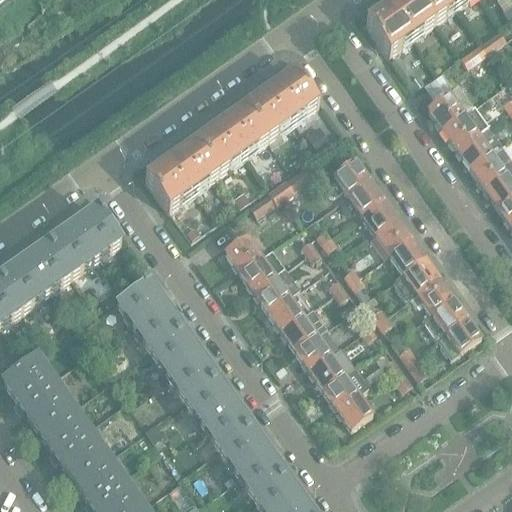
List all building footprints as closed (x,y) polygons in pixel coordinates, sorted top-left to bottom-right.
[(389,63),(434,32),(411,0),(407,0),(391,12),(390,10),(385,14),(386,16),(366,30),(389,63)] [(411,0),(434,32),(477,1),(476,0),(411,0)] [(511,9),(502,16),(509,26),(511,24),(511,9)] [(486,61),(505,48),(498,38),(479,51),(482,56),(486,61)] [(486,61),(482,56),(479,51),(460,65),(466,75),(486,61)] [(267,149),(316,115),(293,81),(271,97),(270,96),(264,99),(265,101),(244,116),(267,149)] [(423,89),(417,81),(409,87),(415,95),(423,89)] [(441,136),(463,121),(470,116),(456,96),(427,116),(441,136)] [(508,120),(511,116),(511,105),(502,112),(508,120)] [(217,185),(267,149),(244,116),(222,132),(221,130),(216,134),(217,135),(194,151),(217,185)] [(455,157),(477,141),(463,121),(441,136),(455,157)] [(329,149),(318,134),(306,142),(317,157),(329,149)] [(469,176),(501,153),(488,134),(477,141),(455,157),(469,176)] [(169,218),(217,185),(194,151),(146,185),(169,218)] [(483,196),(511,175),(511,167),(501,153),(469,176),(483,196)] [(368,189),(354,169),(332,184),(327,187),(326,192),(331,199),(337,199),(341,197),(346,205),(368,189)] [(497,215),(511,203),(511,175),(483,196),(497,215)] [(291,199),(311,185),(304,176),(285,190),(291,199)] [(382,209),(368,189),(346,205),(344,207),(343,212),(348,218),(354,219),(356,218),(360,224),(382,209)] [(274,212),(291,199),(285,190),(267,202),(274,212)] [(234,205),(240,213),(249,207),(243,199),(234,205)] [(255,225),(274,212),(267,202),(248,216),(255,225)] [(511,235),(511,234),(511,203),(497,215),(511,235)] [(238,214),(233,206),(224,212),(229,220),(238,214)] [(395,227),(384,212),(382,209),(360,224),(373,243),(395,227)] [(102,226),(103,225),(99,219),(49,255),(72,286),(121,252),(102,226)] [(316,227),(306,233),(310,240),(320,233),(316,227)] [(410,248),(404,240),(395,227),(373,243),(369,246),(383,266),(388,263),(410,248)] [(194,233),(186,238),(192,245),(199,240),(194,233)] [(319,253),(330,246),(325,238),(314,246),(319,253)] [(239,280),(260,265),(246,245),(225,260),(239,280)] [(335,253),(330,246),(319,253),(325,260),(335,253)] [(424,267),(412,251),(410,248),(388,263),(401,281),(402,283),(424,267)] [(305,263),(314,257),(309,249),(300,256),(305,263)] [(0,290),(22,321),(72,286),(49,255),(0,289),(0,290)] [(310,271),(319,264),(314,257),(305,263),(310,271)] [(260,265),(239,280),(253,299),(284,278),(270,258),(260,265)] [(437,287),(432,279),(424,267),(402,283),(401,281),(394,286),(396,288),(394,289),(406,307),(409,304),(410,306),(437,287)] [(347,292),(358,285),(352,277),(342,285),(347,292)] [(284,278),(253,299),(267,319),(288,305),(298,298),(284,278)] [(363,292),(358,285),(347,292),(353,299),(363,292)] [(451,306),(440,290),(437,287),(410,306),(416,313),(421,310),(430,322),(451,306)] [(163,310),(152,294),(148,289),(143,292),(143,293),(118,312),(153,362),(184,339),(169,318),(171,317),(165,309),(163,310)] [(333,303),(342,296),(337,289),(327,295),(333,303)] [(0,336),(22,321),(0,290),(0,336)] [(338,310),(347,303),(342,296),(333,303),(338,310)] [(281,338),(301,324),(288,305),(267,319),(281,338)] [(465,326),(460,318),(451,306),(430,322),(444,342),(465,326)] [(375,331),(385,324),(380,316),(370,323),(375,331)] [(315,344),(302,325),(301,324),(281,338),(295,358),(315,344)] [(391,331),(385,324),(375,331),(380,338),(391,331)] [(479,346),(468,329),(465,326),(444,342),(457,361),(479,346)] [(360,342),(369,335),(364,328),(355,334),(360,342)] [(365,349),(375,342),(369,335),(360,342),(365,349)] [(197,358),(187,343),(184,339),(153,362),(186,408),(218,386),(203,366),(205,365),(199,357),(197,358)] [(329,364),(323,355),(315,344),(295,358),(309,378),(329,364)] [(403,370),(413,363),(408,355),(398,362),(403,370)] [(323,397),(343,383),(353,376),(341,356),(329,364),(309,378),(323,397)] [(426,382),(413,363),(403,370),(416,389),(426,382)] [(71,415),(54,390),(36,365),(3,388),(15,406),(12,408),(21,420),(24,418),(38,438),(71,415)] [(388,381),(398,374),(392,367),(382,374),(388,381)] [(401,400),(411,393),(398,374),(388,381),(401,400)] [(337,417),(357,403),(343,383),(323,397),(337,417)] [(232,407),(222,392),(218,386),(186,408),(221,457),(252,435),(238,415),(240,414),(234,406),(232,407)] [(351,437),(371,423),(357,403),(337,417),(351,437)] [(106,464),(89,440),(71,415),(38,438),(53,459),(50,461),(56,469),(59,467),(74,488),(106,464)] [(155,431),(145,438),(154,450),(164,444),(155,431)] [(266,455),(255,440),(252,435),(221,457),(255,505),(286,483),(272,463),(274,462),(268,454),(266,455)] [(140,511),(107,465),(106,464),(74,488),(88,508),(85,511),(86,511),(140,511)] [(231,482),(224,487),(227,492),(235,487),(231,482)] [(301,504),(290,488),(286,483),(255,505),(259,511),(306,511),(308,510),(303,502),(301,504)]
